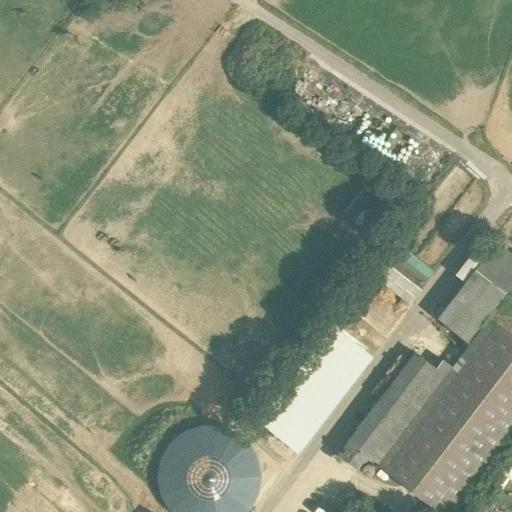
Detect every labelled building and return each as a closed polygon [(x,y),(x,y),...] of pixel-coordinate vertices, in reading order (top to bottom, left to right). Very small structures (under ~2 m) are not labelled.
[(511,257),(495,244),(476,269),(505,292),(511,282),(511,257)] [(422,288),(436,270),(410,251),(396,269),(422,288)] [(476,269),(438,317),(467,340),(505,292),(476,269)] [(435,369),(369,456),(376,461),(379,463),(378,464),(441,511),(447,511),(511,427),(511,336),(489,319),(452,367),(442,358),(435,368),(435,369)] [(435,368),(414,353),(339,452),(359,468),(367,459),(369,456),(435,369),(435,368)] [(244,511),(250,507),(257,495),(261,481),(260,467),(256,453),(247,441),(236,432),(223,426),(209,425),(194,427),(182,434),(171,443),(164,456),(160,470),(160,484),(165,498),(173,510),(176,511),(244,511)] [(374,464),(367,459),(359,468),(359,469),(370,477),(377,468),(373,465),(374,464)]
